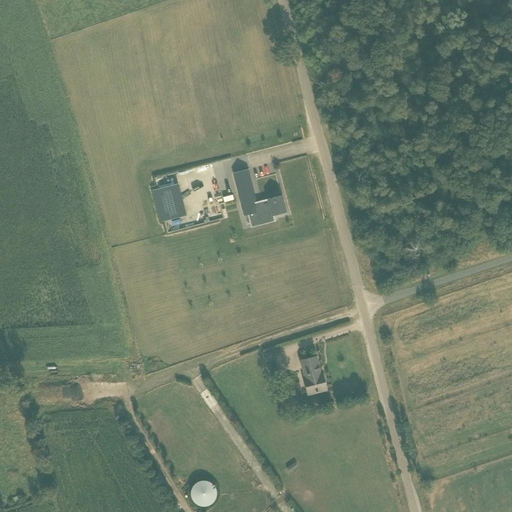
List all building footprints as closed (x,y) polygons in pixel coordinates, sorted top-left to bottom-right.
[(258,213),(260,219),(271,216),(272,216),(286,213),(282,196),(256,202),(247,170),(238,172),(233,173),(244,217),(258,213)] [(177,184),(151,190),(160,222),(185,215),(177,184)] [(285,355),(283,348),(262,354),(265,362),(285,355)] [(304,379),(307,395),(326,390),(322,375),(321,375),(316,357),(301,361),(305,379),(304,379)] [(286,399),(282,404),(290,412),(291,411),(295,414),(298,410),(294,407),(286,399)] [(295,463),(286,468),(289,472),(298,467),(295,463)] [(199,506),(203,507),(206,507),(209,506),(211,504),(213,502),(215,498),(216,496),(216,494),(216,491),(215,488),(214,486),(211,484),(209,482),(207,481),(204,481),(201,481),(196,483),(194,485),(192,487),(191,489),(190,492),(190,494),(190,497),(191,499),(193,502),(195,504),(196,505),(199,506)]
